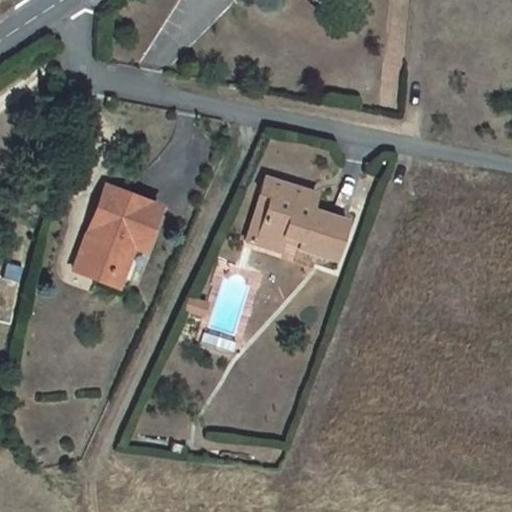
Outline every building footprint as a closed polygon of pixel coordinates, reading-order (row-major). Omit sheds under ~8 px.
[(299,242),(296,250),(333,262),(344,224),(310,213),(300,209),(305,192),(263,179),(258,196),(268,200),(255,237),(279,244),(281,237),(299,242)] [(126,238),(142,244),(156,207),(102,186),(93,213),(97,214),(91,230),(86,228),(74,260),(112,275),(126,238)] [(300,209),(310,213),(314,195),(305,192),(300,209)] [(268,200),(258,196),(242,241),(277,252),(279,244),(255,237),(268,200)] [(97,214),(93,213),(86,228),(91,230),(97,214)] [(281,237),(279,244),(296,250),(299,242),(281,237)] [(112,275),(74,260),(70,270),(125,291),(142,244),(126,238),(112,275)] [(199,302),(185,297),(180,313),(195,317),(199,302)]
